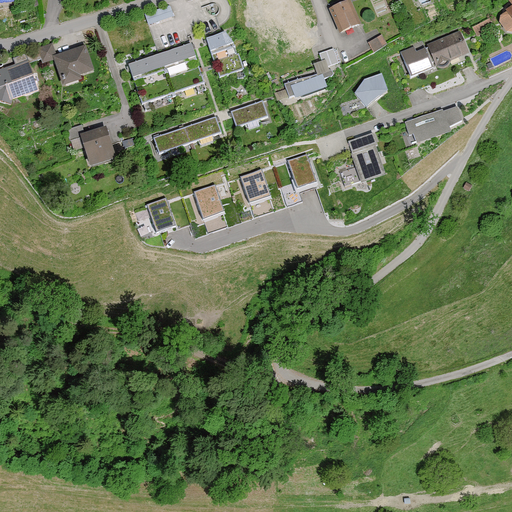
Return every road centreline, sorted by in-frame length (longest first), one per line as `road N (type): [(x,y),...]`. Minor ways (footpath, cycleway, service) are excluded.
road 1 (residential): [(511,82),(479,128),(426,234),(297,331),(282,346),(278,367)]
road 2 (track): [(0,274),(100,331),(174,342),(236,369),(278,367)]
road 3 (unclassified): [(278,367),(302,383),(396,389),(511,353)]
road 4 (residential): [(511,76),(322,143)]
road 5 (residential): [(0,48),(155,0)]
